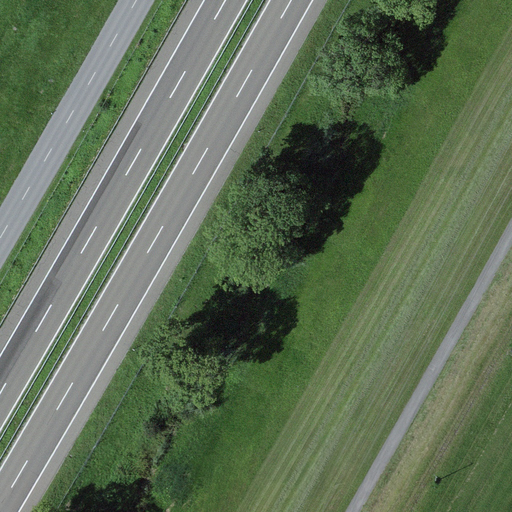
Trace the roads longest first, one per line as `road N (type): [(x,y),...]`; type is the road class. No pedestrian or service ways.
road 1 (motorway): [(0,500),(290,0)]
road 2 (motorway): [(226,0),(0,388)]
road 3 (track): [(511,238),(356,511)]
road 4 (tertiary): [(0,237),(135,0)]
